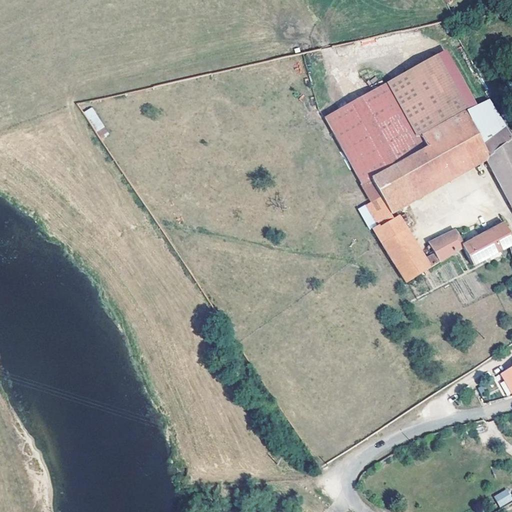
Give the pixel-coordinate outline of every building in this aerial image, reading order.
[(436,55),(385,83),(414,135),(417,133),(463,110),(436,55)] [(385,83),(322,118),(360,184),(368,180),(378,197),(388,215),(483,161),(509,207),(508,208),(511,215),(511,144),(503,127),(480,145),(464,113),(420,137),(417,133),(414,135),(385,83)] [(464,113),(480,145),(503,127),(487,100),(464,113)] [(94,132),(104,127),(93,107),(84,111),(94,132)] [(105,127),(96,133),(101,140),(109,134),(105,127)] [(390,219),(388,215),(378,197),(362,203),(373,223),(366,225),(375,238),(378,243),(404,230),(396,217),(390,219)] [(502,225),(460,247),(461,249),(471,267),(508,247),(511,245),(503,226),(502,225)] [(404,230),(378,243),(402,279),(425,267),(422,262),(404,230)] [(422,262),(425,267),(461,249),(460,247),(452,232),(426,245),(432,257),(422,262)] [(511,366),(500,374),(511,397),(511,396),(511,366)] [(511,499),(511,498),(507,490),(495,496),(501,506),(511,499)]
